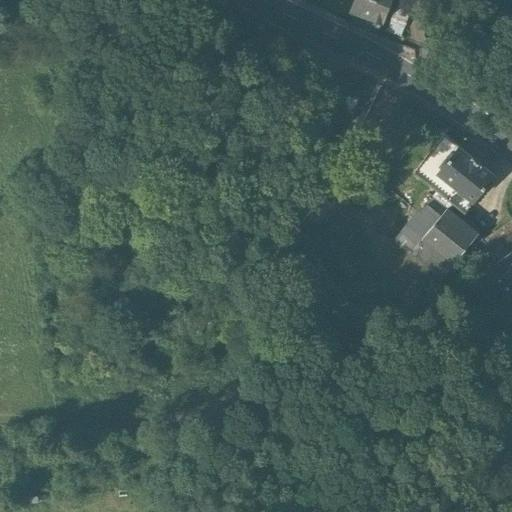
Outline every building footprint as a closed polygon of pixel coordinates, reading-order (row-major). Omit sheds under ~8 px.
[(352,0),(348,13),(366,20),(365,24),(378,29),(380,24),(382,25),(391,0),(352,0)] [(409,14),(396,9),(387,32),(400,38),(409,14)] [(493,177),(443,137),(413,175),(436,193),(450,205),(463,215),(493,177)] [(450,205),(436,193),(430,199),(432,201),(397,244),(410,254),(445,211),(450,205)] [(476,236),(445,211),(410,254),(428,269),(428,270),(440,280),(466,247),(476,236)] [(511,222),(510,219),(482,241),(498,261),(511,250),(511,222)] [(482,241),(476,236),(466,247),(488,268),(498,261),(482,241)] [(511,250),(498,261),(488,268),(497,279),(511,267),(511,250)]
